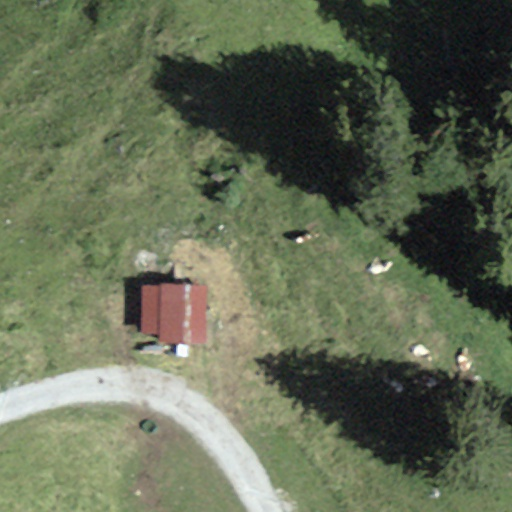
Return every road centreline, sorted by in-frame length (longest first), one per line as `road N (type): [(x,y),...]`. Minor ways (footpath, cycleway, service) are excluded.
road 1 (unclassified): [(262,511),(215,427),(134,372)]
road 2 (unclassified): [(0,399),(34,383),(134,372)]
